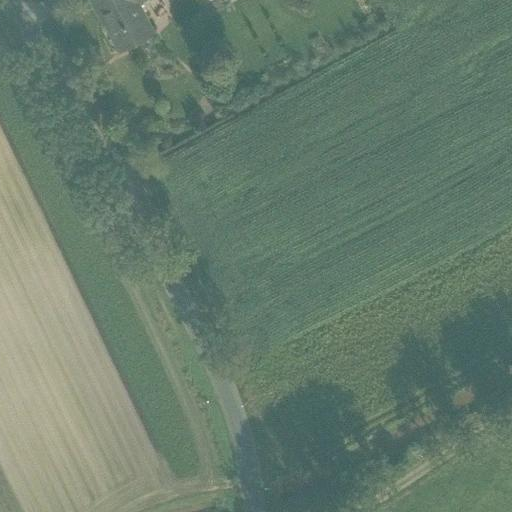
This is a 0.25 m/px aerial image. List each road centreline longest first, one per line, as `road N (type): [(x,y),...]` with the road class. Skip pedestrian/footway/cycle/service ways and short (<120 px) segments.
road 1 (unclassified): [(253,511),(226,390),(8,0)]
road 2 (track): [(344,511),(511,411)]
